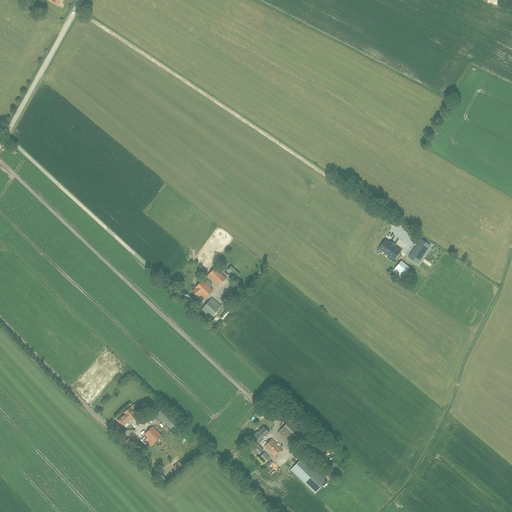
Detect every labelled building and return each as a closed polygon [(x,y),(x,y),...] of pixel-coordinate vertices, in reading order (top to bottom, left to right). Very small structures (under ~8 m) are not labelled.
[(411,257),(419,262),(430,246),(422,240),(411,257)] [(385,241),(381,248),(393,257),(398,250),(385,241)] [(402,255),(406,259),(414,252),(410,248),(402,255)] [(401,261),(391,274),(399,281),(410,268),(401,261)] [(238,278),(242,273),(233,265),(228,270),(238,278)] [(215,268),(208,276),(218,287),(226,279),(215,268)] [(205,298),(213,290),(203,280),(195,288),(195,289),(192,291),(199,298),(201,295),(205,298)] [(226,305),(234,296),(229,291),(221,300),(226,305)] [(212,298),(198,313),(199,314),(200,313),(204,316),(205,316),(209,320),(221,307),(212,298)] [(125,413),(125,414),(118,421),(123,426),(131,420),(131,421),(137,416),(130,408),(125,413)] [(171,429),(178,422),(164,408),(157,415),(171,429)] [(291,446),(301,436),(288,423),(278,433),(291,446)] [(154,444),(162,437),(152,427),(144,435),(154,444)] [(260,443),(264,439),(270,433),(266,430),(267,429),(265,428),(264,427),(258,433),(257,432),(253,437),(260,443)] [(132,451),(137,446),(129,438),(124,444),(132,451)] [(274,457),(282,449),(272,439),(264,447),(274,457)] [(314,458),(320,453),(307,440),(301,445),(314,458)] [(257,457),(263,450),(256,443),(249,449),(257,457)] [(266,463),(270,459),(265,453),(260,457),(266,463)] [(327,481),(303,458),(291,471),(315,494),(327,481)] [(177,471),(183,466),(179,462),(173,467),(177,471)]
